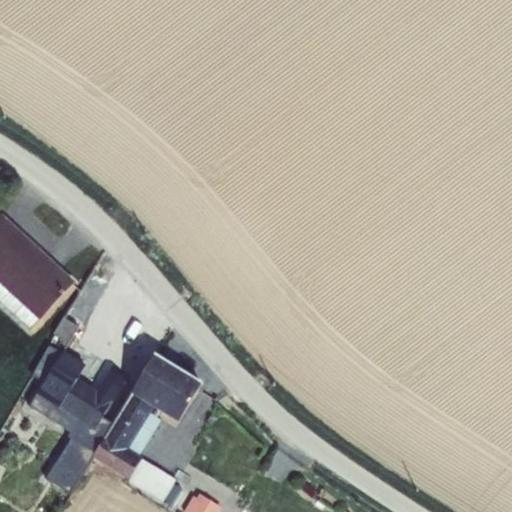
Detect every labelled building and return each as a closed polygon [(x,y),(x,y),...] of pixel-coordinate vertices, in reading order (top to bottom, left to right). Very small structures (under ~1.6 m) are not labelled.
[(0,205),(18,181),(0,169),(0,205)] [(0,215),(0,304),(29,331),(38,321),(74,283),(1,215),(0,215)] [(29,401),(26,406),(79,439),(59,472),(78,483),(93,459),(91,458),(105,436),(96,430),(128,380),(108,367),(95,388),(79,379),(88,365),(64,350),(77,329),(62,319),(52,335),(54,337),(48,346),(54,350),(37,376),(37,388),(29,401)] [(105,436),(91,458),(93,459),(128,481),(127,483),(161,504),(162,503),(171,509),(179,494),(171,489),(175,481),(141,460),(142,458),(128,450),(152,409),(177,424),(201,386),(153,357),(105,436)] [(198,495),(187,511),(218,511),(221,509),(198,495)]
